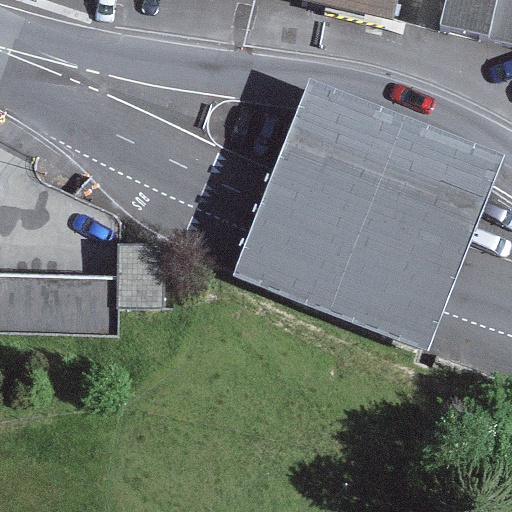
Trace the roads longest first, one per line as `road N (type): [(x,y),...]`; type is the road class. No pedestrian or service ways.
road 1 (primary): [(0,53),(68,111),(185,167),(511,297)]
road 2 (primary): [(511,169),(423,124),(306,86),(0,47)]
